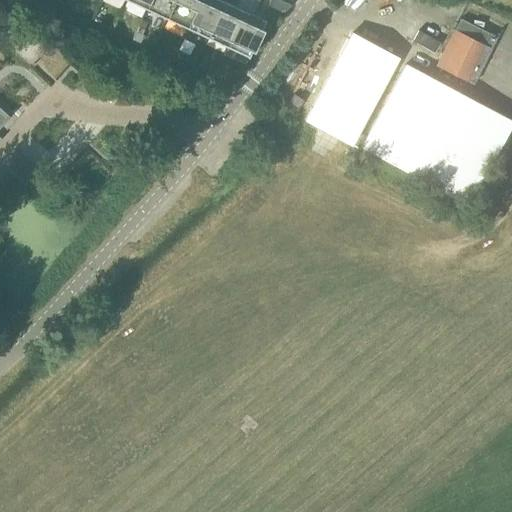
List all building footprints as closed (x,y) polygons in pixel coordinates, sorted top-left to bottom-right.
[(125,0),(146,9),(150,0),(125,0)] [(150,0),(146,9),(166,19),(175,0),(150,0)] [(175,0),(166,19),(187,29),(199,0),(175,0)] [(220,0),(199,0),(187,29),(207,38),(224,2),(220,0)] [(270,0),(267,7),(273,10),(277,0),(270,0)] [(224,2),(207,38),(228,48),(245,11),(224,2)] [(228,48),(224,55),(245,65),(251,52),(253,53),(263,31),(261,30),(265,21),(264,20),(245,11),(228,48)] [(439,67),(473,83),(490,49),(496,36),(480,28),(481,26),(472,22),(471,23),(462,18),(455,32),(439,67)] [(361,148),(405,65),(352,37),(333,73),(310,115),(308,120),(361,148)] [(511,121),(407,66),(362,149),(465,204),(469,206),(511,125),(511,121)] [(24,182),(28,177),(34,171),(14,152),(3,164),(8,169),(13,172),(24,182)]
